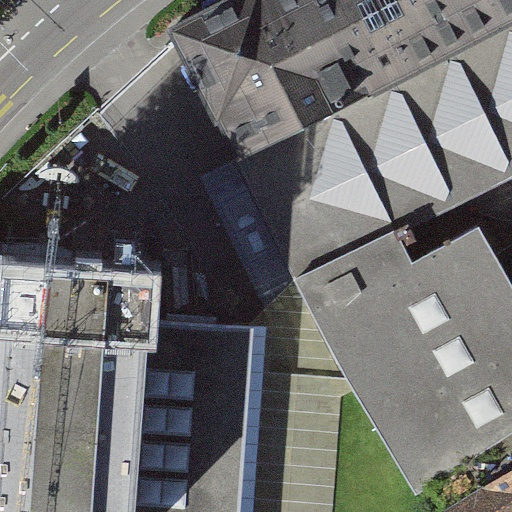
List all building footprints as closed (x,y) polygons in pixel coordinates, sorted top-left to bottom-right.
[(511,0),(231,0),(167,33),(228,147),(510,0),(511,0)] [(511,0),(510,0),(228,147),(289,264),(400,215),(511,161),(511,0)] [(400,215),(289,264),(415,484),(511,422),(511,264),(480,202),(410,242),(400,215)] [(0,258),(0,511),(241,511),(254,329),(151,322),(155,277),(3,266),(4,259),(0,258)] [(511,511),(511,469),(443,511),(511,511)]
